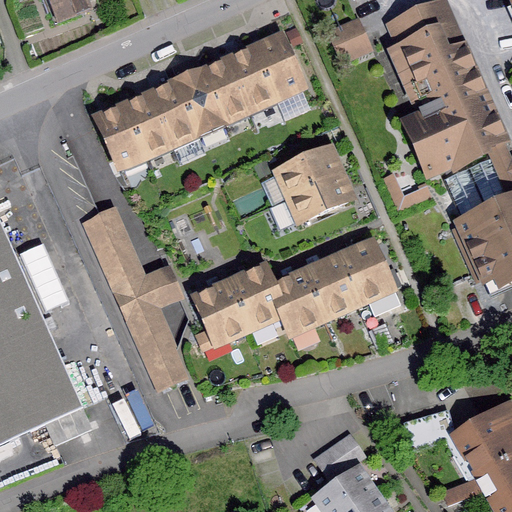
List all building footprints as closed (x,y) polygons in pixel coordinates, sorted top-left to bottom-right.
[(49,0),(58,23),(91,10),(87,0),(49,0)] [(489,295),(511,285),(511,165),(510,164),(502,145),(505,144),(444,7),(417,19),(427,41),(403,52),(429,111),(420,115),(424,124),(409,132),(429,177),(488,151),(493,160),(445,181),(464,224),(459,227),(489,295)] [(358,24),(330,36),(336,49),(364,37),(358,24)] [(364,37),(336,49),(343,64),(370,51),(364,37)] [(281,41),(254,52),(275,101),(302,89),(281,41)] [(254,52),(229,64),(250,113),(275,101),(254,52)] [(229,64),(203,76),(224,124),(250,113),(229,64)] [(203,76),(177,87),(198,135),(224,124),(203,76)] [(177,87),(151,99),(172,147),(198,135),(177,87)] [(151,99),(124,110),(146,159),(172,147),(151,99)] [(124,110),(98,122),(120,171),(146,159),(124,110)] [(331,154),(280,176),(291,200),(341,177),(331,154)] [(341,177),(291,200),(301,224),(352,201),(341,177)] [(89,225),(162,390),(187,379),(157,310),(145,283),(114,214),(89,225)] [(83,410),(0,223),(0,446),(46,426),(83,410)] [(375,317),(401,306),(389,279),(387,280),(372,247),(338,262),(353,296),(358,307),(368,303),(375,317)] [(50,316),(70,307),(45,249),(25,257),(50,316)] [(341,301),(353,296),(338,262),(305,277),(326,322),(347,313),(341,301)] [(145,283),(157,310),(180,299),(169,272),(145,283)] [(267,311),(278,306),(272,292),(263,272),(230,287),(251,332),(272,323),(267,311)] [(303,332),(326,322),(305,277),(272,292),(278,306),(287,326),(298,321),(303,332)] [(229,342),(251,332),(230,287),(197,301),(212,336),(224,330),(229,342)] [(479,481),(511,461),(511,409),(510,405),(455,437),(448,413),(404,426),(412,454),(447,444),(455,457),(463,453),(479,480),(479,481)] [(83,410),(46,426),(55,447),(92,430),(83,410)] [(364,459),(351,439),(317,462),(330,482),(364,459)] [(511,511),(511,461),(479,481),(486,492),(497,511),(511,511)] [(317,501),(324,511),(352,511),(375,497),(358,472),(317,501)] [(479,481),(479,480),(458,488),(462,501),(486,492),(479,481)] [(448,506),(462,501),(458,488),(444,494),(448,506)] [(352,511),(385,511),(375,497),(352,511)]
